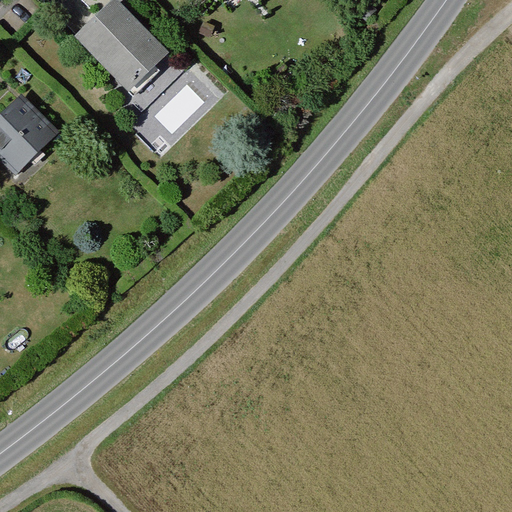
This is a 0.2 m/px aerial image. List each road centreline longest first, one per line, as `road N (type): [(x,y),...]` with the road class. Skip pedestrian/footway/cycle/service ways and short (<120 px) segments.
road 1 (secondary): [(0,453),(166,319),(260,227),(447,0)]
road 2 (track): [(71,466),(243,307),(462,56),(511,12)]
road 3 (track): [(0,507),(71,466),(121,511)]
